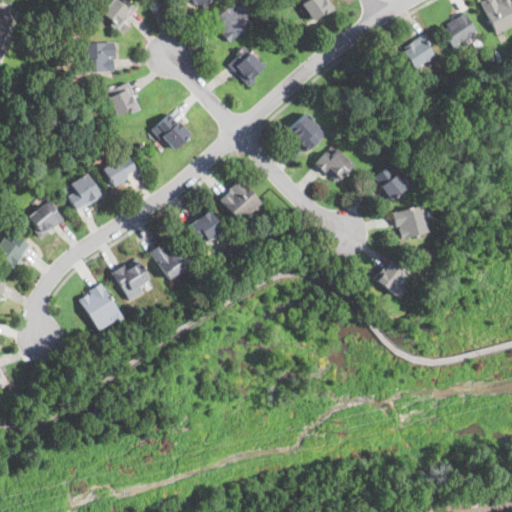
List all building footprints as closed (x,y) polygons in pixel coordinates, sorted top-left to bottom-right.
[(117,28),(133,7),(123,0),(105,0),(96,12),(117,28)] [(206,0),(188,0),(202,8),(206,0)] [(232,0),(229,0),(208,21),(228,41),(251,19),(232,0)] [(296,0),(312,20),(330,7),(324,0),(296,0)] [(511,2),(511,0),(486,0),(480,3),(495,33),(511,24),(511,2)] [(0,52),(18,10),(0,2),(0,52)] [(451,46),(476,31),(463,10),(439,25),(451,46)] [(400,47),(415,70),(437,55),(422,33),(400,47)] [(81,41),(81,71),(112,71),(112,41),(81,41)] [(225,62),(246,85),(265,68),(244,45),(225,62)] [(103,91),(115,116),(137,105),(125,81),(103,91)] [(188,132),(168,111),(150,128),(170,149),(188,132)] [(324,134),(303,112),(283,131),(304,153),(324,134)] [(353,164),(333,145),(315,164),(335,183),(353,164)] [(135,172),(125,153),(97,166),(107,186),(135,172)] [(387,164),(370,177),(387,201),(405,188),(387,164)] [(100,195),(88,173),(61,188),(73,210),(100,195)] [(261,200),(237,178),(216,200),(239,223),(261,200)] [(25,217),(40,235),(62,218),(47,199),(25,217)] [(422,203),(391,211),(398,238),(429,231),(422,203)] [(182,227),(200,247),(223,227),(205,207),(182,227)] [(27,247),(4,231),(0,236),(0,260),(11,269),(27,247)] [(172,238),(149,254),(166,280),(190,264),(172,238)] [(139,286),(150,278),(134,256),(110,274),(130,300),(143,290),(139,286)] [(374,275),(389,294),(407,280),(392,261),(374,275)] [(121,315),(100,282),(76,298),(97,331),(121,315)]
